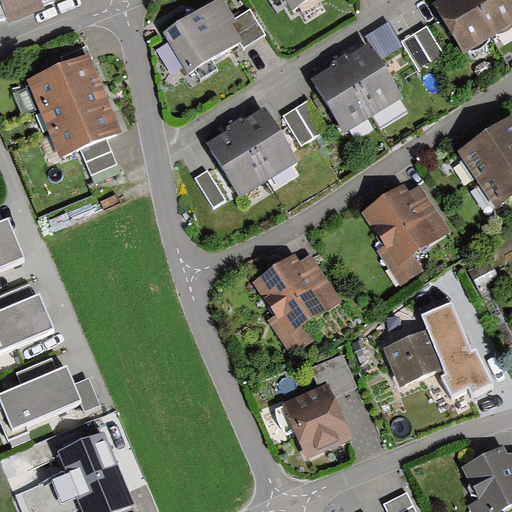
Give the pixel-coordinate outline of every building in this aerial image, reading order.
[(0,0),(0,17),(41,0),(0,0)] [(214,0),(164,29),(188,70),(240,41),(215,0),(214,0)] [(308,0),(287,0),(294,9),(308,0)] [(495,33),(471,0),(457,0),(439,11),(465,52),(495,33)] [(511,0),(471,0),(495,33),(511,22),(511,0)] [(436,29),(406,40),(418,74),(448,62),(436,29)] [(342,70),(369,119),(396,101),(367,55),(342,70)] [(38,103),(96,81),(87,57),(29,80),(38,103)] [(369,119),(342,70),(315,87),(344,134),(369,119)] [(48,129),(106,106),(96,81),(38,103),(48,129)] [(106,106),(48,129),(59,155),(116,132),(106,106)] [(301,107),(276,118),(292,153),(316,143),(301,107)] [(511,117),(492,132),(511,165),(511,117)] [(233,139),(261,182),(286,166),(258,122),(233,139)] [(511,194),(511,165),(492,132),(466,147),(501,202),(511,194)] [(261,182),(233,139),(207,155),(235,199),(261,182)] [(199,181),(218,210),(231,202),(212,172),(199,181)] [(446,230),(412,178),(362,211),(383,243),(375,248),(398,284),(420,269),(410,253),(446,230)] [(0,270),(22,261),(7,226),(0,228),(0,270)] [(336,315),(290,249),(252,276),(274,308),(262,317),(285,350),(336,315)] [(469,297),(455,305),(469,332),(483,324),(469,297)] [(458,299),(424,310),(459,408),(492,396),(458,299)] [(0,353),(51,332),(38,301),(0,316),(0,353)] [(429,336),(386,355),(401,391),(445,372),(429,336)] [(83,401),(67,365),(0,394),(0,397),(4,406),(0,408),(0,423),(8,442),(30,432),(28,426),(83,401)] [(80,387),(88,410),(103,405),(94,382),(80,387)] [(331,387),(284,404),(304,460),(351,444),(331,387)] [(113,511),(133,504),(103,432),(56,452),(66,476),(16,497),(22,511),(70,511),(83,507),(85,511),(113,511)] [(506,443),(464,465),(480,496),(468,502),(473,511),(496,511),(511,504),(511,451),(510,452),(506,443)] [(416,511),(406,491),(381,503),(385,511),(416,511)]
